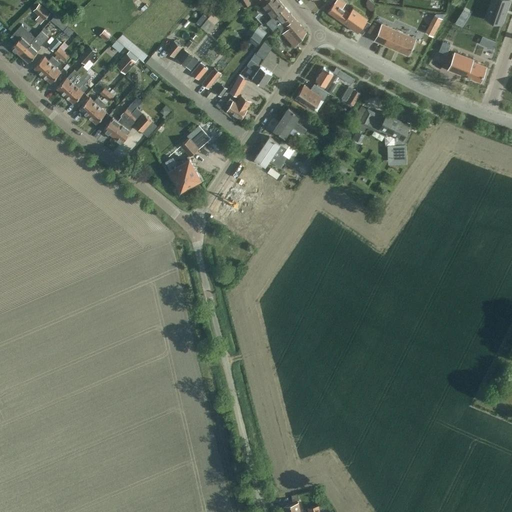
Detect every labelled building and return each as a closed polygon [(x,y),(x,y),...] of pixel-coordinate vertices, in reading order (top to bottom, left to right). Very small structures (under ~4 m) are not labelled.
[(284,7),(278,0),(266,0),(265,1),(265,2),(264,3),(274,16),(284,7)] [(352,8),(349,13),(342,8),(346,3),(341,0),(337,0),(335,3),(334,2),(328,11),(357,32),(367,18),(352,8)] [(491,0),(485,18),(501,24),(509,0),(491,0)] [(44,19),(49,12),(39,3),(34,10),(39,14),(44,19)] [(278,24),(290,14),(284,7),(274,16),(272,17),(279,25),(280,25),(278,24)] [(212,13),(207,19),(214,24),(219,18),(212,13)] [(305,31),(302,27),(290,14),(278,24),(280,25),(279,25),(284,31),(284,32),(295,46),(305,31)] [(461,25),(464,21),(459,17),(456,22),(461,25)] [(57,24),(63,29),(66,25),(61,20),(57,24)] [(382,23),(375,39),(408,54),(415,37),(382,23)] [(21,24),(10,36),(16,41),(12,46),(20,54),(34,39),(35,37),(21,24)] [(102,25),(99,29),(105,35),(109,31),(102,25)] [(258,26),(248,39),(256,45),(266,32),(258,26)] [(35,37),(34,39),(20,54),(28,62),(38,51),(38,50),(41,46),(40,45),(48,36),(46,34),(41,30),(35,37)] [(493,48),(495,41),(483,36),(480,43),(493,48)] [(56,37),(53,40),(48,46),(53,50),(61,41),(56,37)] [(116,40),(112,45),(119,51),(123,47),(116,40)] [(166,51),(174,58),(182,47),(174,40),(166,51)] [(446,53),(450,44),(443,42),(439,51),(446,53)] [(96,51),(89,45),(79,57),(85,63),(96,51)] [(59,56),(65,50),(60,46),(54,51),(59,56)] [(190,69),(198,60),(184,48),(176,58),(190,69)] [(69,54),(65,50),(59,56),(64,60),(69,54)] [(480,81),(486,66),(472,60),(473,59),(455,51),(448,69),(480,81)] [(125,73),(136,61),(127,53),(116,65),(125,73)] [(256,72),(252,78),(263,85),(271,73),(259,65),(263,59),(255,53),(250,60),(253,61),(249,67),(256,72)] [(43,74),(57,59),(53,56),(49,60),(45,56),(35,67),(43,74)] [(60,62),(57,59),(43,74),(51,82),(61,71),(56,67),(60,62)] [(198,79),(207,68),(200,62),(191,73),(198,79)] [(67,76),(57,87),(65,95),(79,79),(86,71),(87,71),(82,67),(75,74),(75,76),(72,80),(67,76)] [(333,71),(332,72),(323,67),(322,68),(321,68),(320,70),(320,72),(316,79),(319,81),(316,85),(330,93),(336,83),(333,81),(337,74),(333,71)] [(202,83),(208,88),(220,73),(214,68),(202,83)] [(79,79),(65,95),(73,102),(87,87),(84,84),(91,75),(86,71),(79,79)] [(237,95),(247,78),(239,74),(230,91),(237,95)] [(220,96),(226,88),(221,84),(215,92),(220,96)] [(328,92),(326,91),(316,84),(312,90),(304,84),(295,97),(312,109),(320,98),(323,100),(328,92)] [(105,96),(110,90),(106,86),(100,92),(105,96)] [(347,89),(342,98),(343,98),(352,105),(360,93),(354,89),(352,93),(347,89)] [(115,94),(110,90),(105,96),(109,100),(115,94)] [(226,110),(232,113),(230,116),(235,120),(238,116),(240,118),(246,108),(245,108),(250,100),(240,95),(236,102),(232,100),(226,110)] [(88,115),(102,100),(98,96),(94,101),(90,97),(80,108),(88,115)] [(105,103),(102,100),(88,115),(96,123),(106,111),(102,107),(105,103)] [(113,135),(125,118),(136,106),(132,102),(121,115),(121,116),(118,121),(112,117),(104,129),(113,135)] [(166,105),(161,110),(162,113),(166,116),(172,110),(166,105)] [(137,107),(136,106),(125,118),(113,135),(122,142),(131,130),(130,129),(132,126),(133,126),(130,123),(133,120),(141,112),(136,107),(137,107)] [(280,118),(291,126),(303,134),(306,128),(295,121),(299,115),(287,108),(280,118)] [(405,161),(405,152),(406,140),(409,135),(405,133),(409,124),(399,119),(400,116),(395,113),(392,116),(387,113),(384,117),(367,108),(360,122),(366,126),(368,121),(395,135),(394,136),(395,146),(389,146),(389,147),(390,147),(390,161),(405,161)] [(135,124),(147,135),(156,125),(143,114),(136,123),(135,124)] [(310,125),(313,120),(305,114),(301,119),(310,125)] [(303,134),(291,126),(280,118),(273,129),(284,137),(288,131),(299,138),(303,134)] [(361,137),(364,130),(354,125),(351,133),(361,137)] [(189,137),(180,144),(190,155),(209,139),(198,126),(188,135),(189,137)] [(333,126),(330,131),(334,134),(338,129),(333,126)] [(268,136),(261,147),(283,162),(286,157),(282,154),(285,150),(292,154),(295,149),(282,140),(279,144),(268,136)] [(283,162),(261,147),(254,158),(265,165),(269,160),(280,167),(283,162)] [(170,158),(165,161),(181,189),(200,178),(189,158),(175,166),(170,158)] [(296,170),(304,175),(309,168),(301,162),(296,170)] [(242,175),(259,187),(267,176),(249,164),(242,175)] [(267,172),(276,178),(279,173),(270,167),(267,172)] [(242,175),(234,186),(252,198),(259,187),(242,175)] [(266,184),(263,193),(275,196),(277,187),(266,184)] [(224,205),(242,217),(249,205),(232,193),(224,205)] [(374,196),(371,202),(378,206),(381,199),(374,196)] [(216,216),(234,228),(242,217),(224,205),(216,216)] [(283,505),(285,511),(298,511),(299,510),(297,501),(283,505)]
